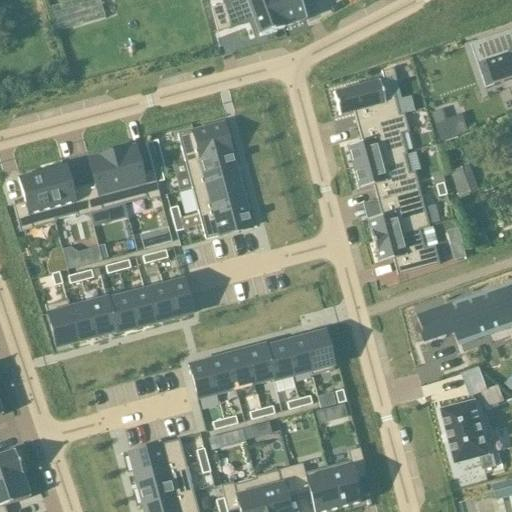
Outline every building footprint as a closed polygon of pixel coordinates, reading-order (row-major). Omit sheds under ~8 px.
[(100,0),(74,0),(51,7),(58,31),(105,17),(100,0)] [(282,29),(271,0),(244,0),(259,38),(282,29)] [(297,0),(271,0),(282,29),(306,21),(297,0)] [(224,5),(211,9),(217,33),(230,30),(224,5)] [(511,31),(471,46),(478,66),(487,63),(495,87),(511,81),(511,31)] [(383,80),(389,79),(395,78),(393,70),(381,73),(383,80)] [(357,128),(404,115),(399,116),(389,79),(333,94),(339,117),(353,113),(357,128)] [(446,122),(446,121),(442,111),(431,115),(435,126),(446,122)] [(347,147),(353,169),(406,154),(401,135),(408,133),(404,115),(357,128),(361,143),(347,147)] [(177,137),(184,163),(230,151),(223,125),(177,137)] [(133,149),(110,155),(124,205),(147,199),(147,202),(159,199),(152,172),(141,175),(133,149)] [(230,151),(184,163),(191,189),(237,177),(230,151)] [(406,154),(353,169),(359,191),(373,187),(377,202),(419,191),(414,173),(409,174),(404,156),(406,155),(406,154)] [(124,205),(110,155),(87,161),(94,185),(82,188),(89,215),(124,205)] [(153,172),(164,169),(161,157),(150,161),(153,172)] [(89,215),(82,188),(70,191),(64,167),(41,173),(54,224),(55,221),(76,216),(77,218),(89,215)] [(164,169),(153,172),(156,184),(164,182),(160,170),(164,169)] [(54,224),(41,173),(18,179),(24,204),(13,207),(20,233),(54,224)] [(434,186),(443,184),(440,174),(431,176),(434,186)] [(191,189),(198,214),(243,202),(237,177),(191,189)] [(443,184),(435,186),(439,198),(446,196),(443,184)] [(369,231),(372,243),(429,228),(419,191),(377,202),(381,217),(367,221),(369,231)] [(250,229),(243,202),(198,214),(205,241),(250,229)] [(172,221),(180,219),(177,208),(169,210),(172,221)] [(175,233),(183,231),(180,219),(172,221),(175,233)] [(429,228),(372,243),(378,264),(393,261),(397,277),(439,266),(434,247),(424,250),(419,231),(429,229),(429,228)] [(155,232),(159,247),(171,243),(167,229),(155,232)] [(455,260),(464,258),(461,242),(451,245),(455,260)] [(154,255),(156,262),(167,259),(165,251),(154,255)] [(156,262),(154,255),(142,258),(144,265),(156,262)] [(128,261),(117,264),(119,272),(130,269),(128,261)] [(119,272),(117,264),(105,268),(107,275),(119,272)] [(91,271),(79,274),(81,282),(93,279),(91,271)] [(51,275),(54,287),(62,285),(59,273),(51,275)] [(81,282),(79,274),(67,278),(69,285),(81,282)] [(191,315),(182,282),(162,287),(171,320),(191,315)] [(309,282),(286,288),(293,314),(316,308),(309,282)] [(511,315),(511,285),(417,319),(425,341),(456,330),(461,343),(507,327),(504,318),(511,315)] [(144,292),(153,325),(171,320),(162,287),(144,292)] [(246,287),(223,293),(227,304),(249,297),(246,287)] [(134,330),(153,325),(144,292),(125,297),(134,330)] [(115,335),(134,330),(125,297),(107,302),(107,300),(106,300),(115,335)] [(115,335),(106,300),(87,305),(96,338),(114,333),(115,335)] [(77,343),(66,301),(44,307),(56,349),(77,343)] [(67,301),(66,301),(77,343),(96,338),(87,305),(69,310),(67,301)] [(200,317),(206,340),(257,326),(251,303),(200,317)] [(302,340),(312,377),(333,371),(323,334),(302,340)] [(312,377),(302,340),(283,344),(292,377),(309,373),(311,377),(312,377)] [(292,377),(283,344),(265,349),(264,347),(264,348),(273,382),(292,377)] [(245,352),(254,386),(272,381),(272,383),(273,382),(264,348),(245,352)] [(254,386),(245,352),(226,357),(235,390),(254,386)] [(208,362),(217,395),(235,390),(226,357),(208,362)] [(217,395),(208,362),(188,368),(197,401),(217,395)] [(481,393),(482,394),(487,408),(503,402),(497,387),(486,391),(481,393)] [(345,403),(342,391),(335,393),(338,405),(345,403)] [(298,401),(300,408),(312,405),(310,398),(298,401)] [(300,408),(298,401),(286,404),(288,411),(300,408)] [(475,403),(441,412),(456,465),(481,459),(484,471),(495,468),(492,455),(489,455),(475,403)] [(272,408),(261,411),(263,418),(274,415),(272,408)] [(263,418),(261,411),(249,414),(251,421),(263,418)] [(225,428),(237,425),(235,417),(223,421),(225,428)] [(225,428),(223,421),(212,424),(214,431),(225,428)] [(186,467),(179,440),(129,454),(136,480),(186,467)] [(199,463),(207,461),(204,450),(196,452),(199,463)] [(349,462),(327,468),(338,510),(361,504),(354,479),(366,476),(359,450),(347,453),(349,462)] [(0,482),(21,475),(13,452),(0,456),(0,482)] [(210,473),(207,461),(199,463),(202,475),(210,473)] [(313,511),(329,511),(338,510),(327,468),(304,474),(302,465),(290,468),(297,495),(308,492),(313,511)] [(143,506),(193,492),(186,467),(136,480),(143,506)] [(297,495),(290,468),(255,478),(263,511),(288,511),(285,498),(297,495)] [(21,475),(0,482),(0,511),(5,511),(4,508),(29,499),(21,475)] [(239,511),(263,511),(255,478),(254,480),(233,486),(232,484),(220,487),(226,511),(231,511),(239,510),(239,511)] [(143,506),(144,511),(197,511),(193,492),(143,506)] [(511,511),(511,497),(497,502),(499,511),(511,511)] [(218,511),(221,511),(226,511),(223,499),(215,502),(218,511)]
